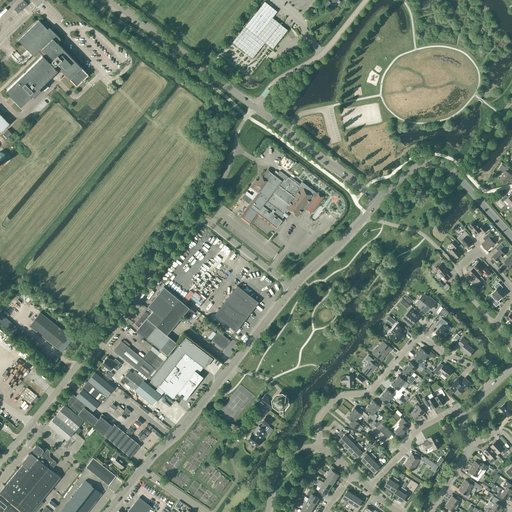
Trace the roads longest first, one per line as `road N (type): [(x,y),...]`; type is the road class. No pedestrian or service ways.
road 1 (tertiary): [(30,425),(192,222),(207,222),(292,288)]
road 2 (secondary): [(141,468),(292,288)]
road 3 (secondary): [(253,106),(110,0)]
road 4 (secondary): [(511,237),(438,163),(413,167),(379,201)]
road 5 (residential): [(320,448),(319,419),(334,399),(370,392),(417,338)]
road 6 (secondary): [(379,201),(253,106)]
road 7 (tertiary): [(253,106),(273,83),(321,55),(366,0)]
road 8 (residential): [(496,324),(465,293),(457,268),(477,251),(511,290)]
road 9 (secondary): [(292,288),(379,201)]
